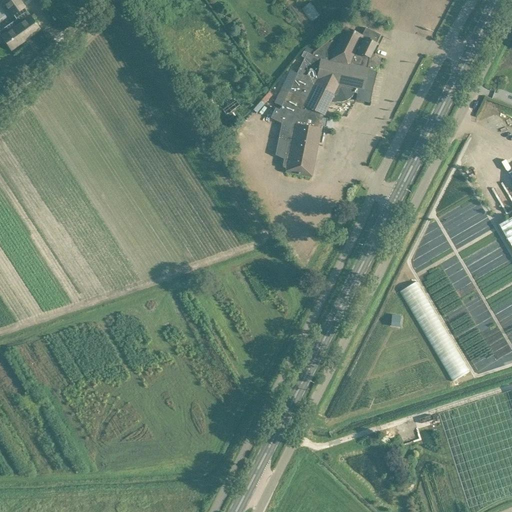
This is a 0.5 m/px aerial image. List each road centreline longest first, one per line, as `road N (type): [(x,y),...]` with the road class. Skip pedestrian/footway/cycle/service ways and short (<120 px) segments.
road 1 (primary): [(235,511),(498,0)]
road 2 (unclassified): [(474,0),(213,511)]
road 3 (unclassified): [(257,511),(511,17)]
road 4 (unclassified): [(0,123),(121,0)]
